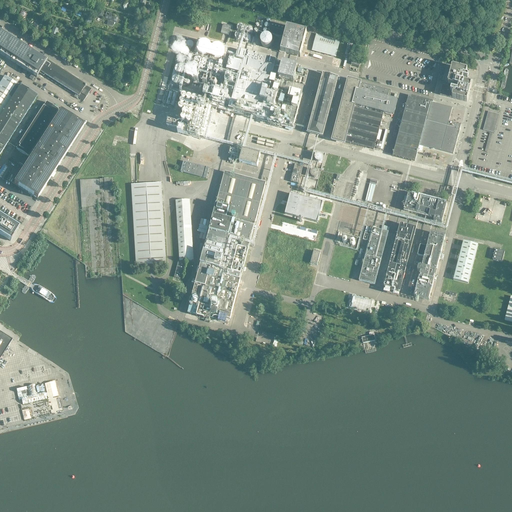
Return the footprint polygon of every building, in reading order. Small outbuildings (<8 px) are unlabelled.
[(284,39),(287,27),(271,23),(268,34),(284,39)] [(229,36),(231,26),(223,24),(221,33),(229,36)] [(300,57),(307,32),(287,27),(284,39),(280,52),(300,57)] [(47,62),(0,31),(0,54),(36,77),(39,73),(40,73),(40,72),(43,68),(47,62)] [(336,57),(340,41),(317,35),(312,51),(336,57)] [(272,47),(273,36),(262,36),(261,46),(272,47)] [(364,53),(367,45),(357,42),(355,50),(364,53)] [(193,50),(193,49),(194,49),(194,48),(194,47),(194,46),(194,45),(193,45),(193,44),(192,44),(192,43),(191,43),(190,43),(189,43),(188,43),(187,44),(187,45),(186,45),(186,46),(186,47),(186,48),(186,49),(187,49),(187,50),(188,50),(189,51),(190,51),(191,51),(192,50),(193,50)] [(201,50),(200,50),(200,51),(200,52),(200,53),(201,54),(201,55),(202,55),(203,56),(204,56),(204,57),(205,57),(206,57),(207,56),(208,56),(209,55),(209,54),(210,54),(210,53),(210,52),(210,51),(210,50),(210,49),(209,49),(209,48),(208,48),(208,47),(207,47),(206,47),(205,47),(204,47),(203,47),(202,48),(201,49),(201,50)] [(224,54),(224,53),(223,53),(223,52),(222,51),(221,51),(220,50),(219,50),(218,50),(217,51),(216,51),(216,52),(215,52),(215,53),(215,54),(214,54),(214,55),(214,56),(215,57),(215,58),(216,59),(217,60),(218,60),(219,60),(220,60),(221,60),(222,59),(223,59),(223,58),(224,57),(224,56),(224,55),(224,54)] [(266,98),(273,74),(280,76),(279,79),(294,82),(298,68),(236,52),(235,55),(237,56),(226,99),(183,88),(183,90),(181,96),(191,98),(224,107),(223,110),(256,119),(271,123),(282,126),(291,93),(288,92),(289,89),(281,86),(277,101),(266,98)] [(86,86),(71,76),(47,61),(47,62),(43,68),(40,72),(40,73),(47,78),(70,93),(78,98),(85,87),(86,86)] [(185,70),(185,69),(184,68),(184,67),(183,67),(183,66),(182,66),(181,66),(180,66),(179,66),(178,66),(177,67),(176,68),(176,69),(176,70),(176,71),(176,72),(176,73),(177,73),(177,74),(178,74),(179,75),(180,75),(181,75),(182,74),(183,74),(183,73),(184,73),(184,72),(185,71),(185,70)] [(471,84),(469,84),(469,82),(470,82),(471,82),(471,81),(471,80),(470,80),(469,80),(469,81),(468,81),(467,81),(468,78),(468,76),(470,71),(452,66),(447,84),(448,84),(448,86),(442,84),(439,95),(467,102),(471,84)] [(194,70),(194,69),(193,68),(192,68),(191,68),(190,68),(189,68),(188,69),(187,69),(187,70),(187,71),(186,71),(186,72),(186,73),(187,74),(187,75),(188,76),(189,76),(189,77),(190,77),(191,77),(192,77),(193,77),(193,76),(194,76),(194,75),(195,75),(195,74),(196,73),(196,72),(195,71),(195,70),(194,70)] [(323,136),(338,78),(323,74),(308,133),(323,136)] [(0,90),(8,96),(16,84),(4,76),(0,83),(0,90)] [(181,79),(181,78),(180,78),(180,77),(179,77),(178,77),(177,76),(176,77),(175,77),(174,78),(173,79),(173,80),(173,81),(173,82),(173,83),(173,84),(174,84),(174,85),(175,85),(176,85),(176,86),(177,86),(178,86),(179,85),(180,85),(181,84),(181,83),(182,83),(182,82),(182,81),(182,80),(181,79)] [(200,84),(201,80),(202,80),(202,79),(201,79),(200,79),(196,78),(196,77),(195,77),(195,78),(196,79),(194,83),(194,84),(195,83),(199,85),(200,85),(200,84)] [(208,86),(209,82),(210,82),(210,81),(209,81),(205,80),(204,79),(203,81),(204,81),(203,85),(202,85),(202,86),(203,86),(207,87),(208,88),(208,86)] [(374,150),(383,114),(393,116),(397,101),(387,99),(389,91),(361,84),(361,83),(348,79),(348,81),(347,80),(335,124),(336,124),(332,141),(345,145),(345,143),(374,150)] [(217,89),(218,85),(219,83),(217,83),(217,84),(213,83),(213,82),(212,82),(212,83),(211,87),(211,88),(212,89),(212,88),(216,89),(216,90),(217,90),(217,89)] [(7,144),(37,97),(20,86),(17,84),(9,96),(12,98),(0,117),(0,155),(7,144)] [(83,101),(91,89),(86,86),(85,87),(78,98),(83,101)] [(0,115),(11,98),(8,96),(0,90),(0,115)] [(293,129),(302,96),(291,93),(282,126),(293,129)] [(415,162),(419,145),(431,102),(431,101),(409,95),(392,156),(415,162)] [(30,159),(60,112),(58,110),(46,102),(16,150),(30,159)] [(457,140),(461,125),(449,122),(452,108),(431,102),(419,145),(441,151),(445,136),(457,140)] [(488,111),(483,130),(494,132),(499,114),(488,111)] [(73,143),(83,127),(84,127),(60,112),(30,159),(14,184),(37,199),(73,143)] [(166,125),(184,130),(189,131),(191,123),(168,117),(166,125)] [(382,150),(387,131),(385,130),(382,143),(378,142),(376,148),(382,150)] [(453,154),(457,140),(445,136),(441,151),(453,154)] [(257,167),(260,155),(243,150),(239,162),(257,167)] [(321,161),(322,160),(322,159),(323,159),(323,158),(323,157),(322,157),(322,156),(322,155),(321,155),(320,154),(319,154),(318,154),(317,154),(316,155),(315,155),(315,156),(315,157),(314,158),(314,159),(315,159),(315,160),(315,161),(316,161),(316,162),(317,162),(318,162),(319,162),(320,162),(321,162),(321,161)] [(24,166),(28,159),(23,156),(19,163),(24,166)] [(206,178),(209,168),(184,162),(181,172),(206,178)] [(4,165),(0,171),(0,176),(4,179),(10,169),(4,165)] [(318,174),(318,173),(318,172),(317,171),(316,170),(315,170),(314,170),(313,170),(312,170),(312,171),(311,171),(311,172),(311,173),(310,173),(310,174),(310,175),(311,176),(311,177),(312,177),(313,178),(314,178),(315,178),(316,178),(317,177),(318,176),(318,175),(318,174)] [(254,226),(266,183),(225,172),(213,215),(231,220),(254,226)] [(98,206),(97,191),(112,191),(112,179),(80,181),(81,207),(98,206)] [(166,263),(161,183),(131,185),(136,265),(166,263)] [(371,202),(375,185),(371,184),(367,201),(371,202)] [(290,194),(285,214),(317,222),(319,217),(320,211),(322,203),(290,194)] [(442,221),(447,204),(408,194),(404,211),(442,221)] [(192,261),(188,200),(176,201),(180,261),(192,261)] [(278,225),(282,211),(276,209),(272,224),(278,225)] [(19,228),(1,217),(0,215),(0,234),(11,242),(19,228)] [(242,275),(254,226),(231,220),(227,235),(210,230),(201,265),(190,304),(227,313),(226,318),(230,319),(242,275)] [(400,291),(411,247),(414,248),(415,245),(412,244),(416,229),(401,225),(384,288),(400,291)] [(375,285),(388,232),(373,228),(371,235),(370,237),(359,281),(375,285)] [(429,301),(445,237),(430,233),(427,248),(424,247),(425,242),(422,241),(418,256),(424,257),(422,267),(421,267),(419,266),(417,271),(421,272),(414,297),(429,301)] [(468,284),(478,245),(463,241),(453,280),(468,284)] [(502,262),(505,252),(495,249),(492,259),(502,262)] [(320,254),(314,252),(310,264),(317,266),(320,254)] [(180,279),(185,263),(179,262),(175,277),(180,279)] [(0,359),(13,339),(0,331),(0,359)] [(24,388),(16,390),(17,393),(22,392),(23,397),(21,397),(23,405),(47,399),(45,392),(41,393),(37,393),(35,385),(27,386),(30,395),(26,396),(25,391),(27,390),(26,387),(24,388)] [(22,410),(24,420),(31,418),(29,409),(22,410)]
